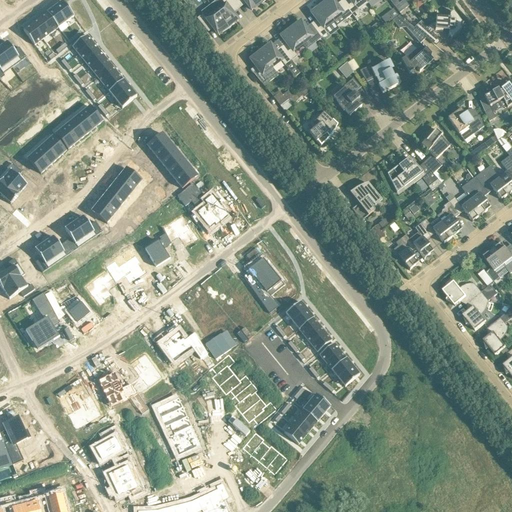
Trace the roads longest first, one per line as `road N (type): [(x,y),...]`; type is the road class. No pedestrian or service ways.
road 1 (residential): [(284,207),(371,313),(384,357),(260,511)]
road 2 (residential): [(284,207),(161,304),(23,385)]
road 3 (residential): [(511,401),(418,285),(511,213)]
road 4 (residential): [(325,177),(228,52),(295,0)]
road 5 (residential): [(325,177),(507,39)]
road 6 (residential): [(36,227),(82,194),(141,124),(187,88)]
road 7 (residential): [(187,88),(284,207)]
road 8 (residential): [(109,511),(23,385)]
